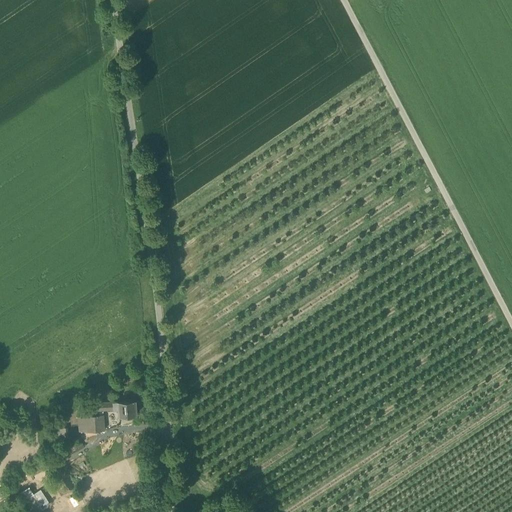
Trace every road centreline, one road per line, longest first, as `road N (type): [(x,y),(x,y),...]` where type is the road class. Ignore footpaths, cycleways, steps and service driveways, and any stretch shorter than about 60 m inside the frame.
road 1 (unclassified): [(170,511),(155,288),(110,0)]
road 2 (track): [(343,0),(511,323)]
